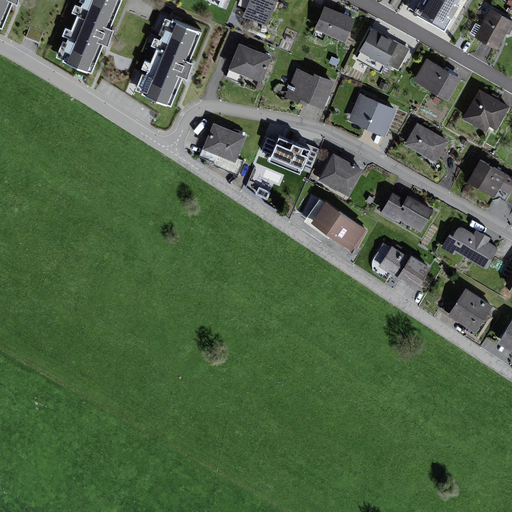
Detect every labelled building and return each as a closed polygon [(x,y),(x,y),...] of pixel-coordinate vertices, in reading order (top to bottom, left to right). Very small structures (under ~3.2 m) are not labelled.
[(0,0),(0,26),(10,0),(15,0),(17,0),(0,0)] [(119,0),(78,0),(78,3),(74,1),(68,15),(73,17),(68,29),(65,27),(61,36),(66,37),(58,55),(91,69),(103,41),(108,43),(115,27),(109,25),(119,0)] [(277,0),(249,0),(244,15),(268,24),(277,0)] [(461,0),(427,0),(418,16),(444,31),(461,0)] [(238,4),(234,12),(241,16),(245,7),(238,4)] [(511,21),(511,18),(492,7),(476,37),(497,49),(511,21)] [(354,22),(324,9),(315,30),(344,43),(354,22)] [(199,35),(165,21),(157,39),(153,38),(147,52),(152,54),(147,65),(144,64),(140,72),(144,74),(137,92),(170,106),(182,77),(187,80),(194,64),(188,62),(199,35)] [(411,48),(371,28),(355,59),(383,73),(388,63),(400,69),(411,48)] [(271,55),(239,43),(226,77),(240,82),(244,74),(261,81),(271,55)] [(461,77),(426,58),(415,80),(450,98),(461,77)] [(333,80),(297,68),(287,96),(323,108),(333,80)] [(509,105),(480,89),(464,117),(487,130),(490,125),(495,128),(509,105)] [(396,110),(360,94),(349,118),(386,133),(396,110)] [(246,136),(213,123),(199,156),(215,163),(214,164),(237,174),(242,161),(236,159),(246,136)] [(449,142),(416,124),(405,144),(438,162),(449,142)] [(312,149),(279,134),(268,158),(301,173),(312,149)] [(363,169),(334,153),(321,177),(349,193),(363,169)] [(511,176),(480,159),(469,180),(496,195),(501,188),(511,194),(511,176)] [(267,170),(256,192),(268,198),(275,183),(279,184),(282,177),(267,170)] [(405,201),(393,194),(382,213),(397,221),(399,218),(424,232),(435,214),(407,198),(405,201)] [(366,227),(324,199),(311,218),(353,246),(366,227)] [(475,236),(461,228),(451,235),(442,249),(456,257),(458,254),(484,269),(494,250),(486,245),(489,239),(477,232),(475,236)] [(431,272),(391,248),(380,266),(420,291),(431,272)] [(492,306),(464,288),(449,311),(477,329),(492,306)] [(511,320),(500,341),(511,348),(511,320)]
